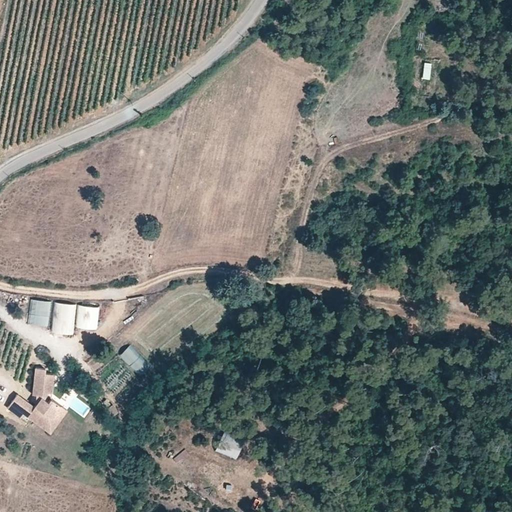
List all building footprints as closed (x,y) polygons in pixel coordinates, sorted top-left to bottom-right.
[(423,61),(422,78),(429,79),(431,62),(423,61)] [(48,325),(50,299),(30,297),(27,323),(48,325)] [(50,330),(73,332),(74,325),(97,327),(99,304),(53,300),(50,330)] [(128,344),(118,355),(140,375),(150,365),(128,344)] [(49,400),(45,397),(45,392),(49,392),(51,390),(52,374),(43,373),(44,368),(35,367),(32,393),(35,393),(36,394),(35,406),(20,395),(10,408),(22,417),(25,413),(36,421),(39,417),(49,423),(54,416),(57,418),(64,408),(51,398),(49,400)] [(47,429),(52,432),(67,411),(64,408),(57,418),(54,416),(49,423),(39,417),(36,421),(47,429)]
